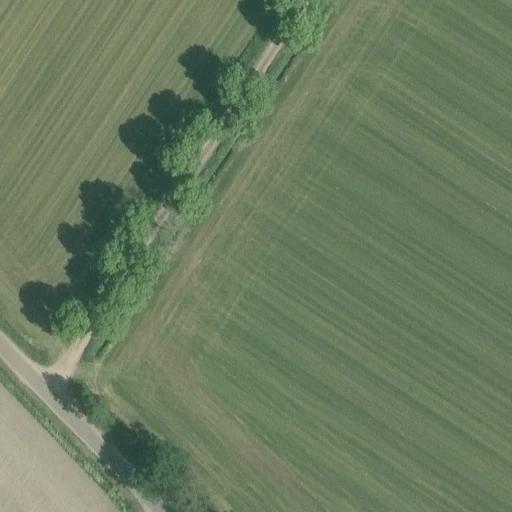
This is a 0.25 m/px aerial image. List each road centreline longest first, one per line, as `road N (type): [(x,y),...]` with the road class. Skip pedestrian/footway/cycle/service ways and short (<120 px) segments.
road 1 (track): [(306,0),(44,391)]
road 2 (unclassified): [(167,511),(0,345)]
